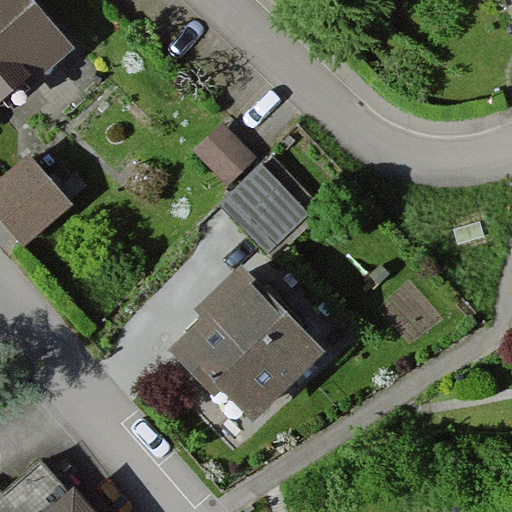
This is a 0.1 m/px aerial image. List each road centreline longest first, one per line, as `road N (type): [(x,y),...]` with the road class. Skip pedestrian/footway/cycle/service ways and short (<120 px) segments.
road 1 (residential): [(0,299),(180,511)]
road 2 (residential): [(215,0),(348,123),(390,149)]
road 3 (residential): [(390,149),(453,163),(511,150)]
